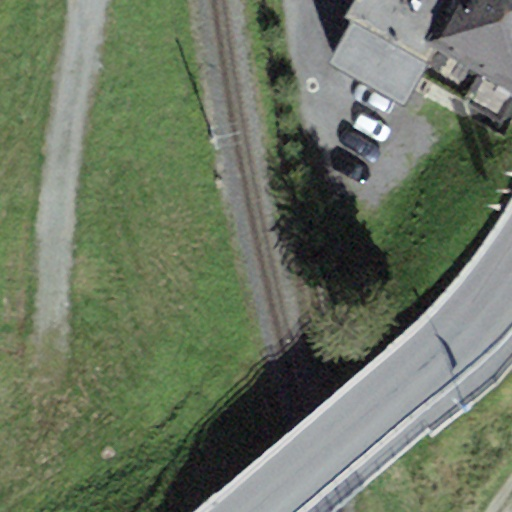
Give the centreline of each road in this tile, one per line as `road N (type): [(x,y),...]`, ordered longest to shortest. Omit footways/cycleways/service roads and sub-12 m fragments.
road 1 (track): [(46,372),(59,170),(83,0)]
road 2 (unclassified): [(253,511),(403,385),(511,267)]
